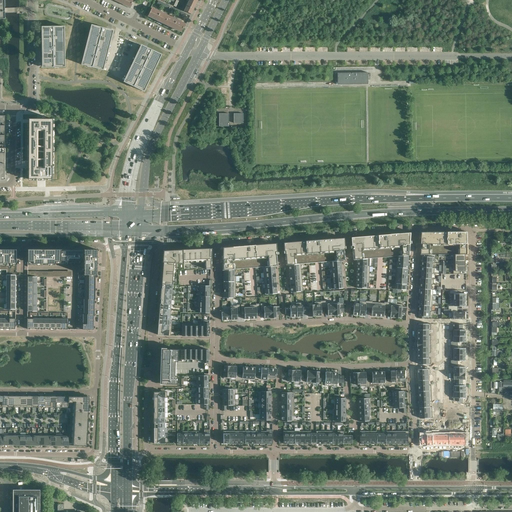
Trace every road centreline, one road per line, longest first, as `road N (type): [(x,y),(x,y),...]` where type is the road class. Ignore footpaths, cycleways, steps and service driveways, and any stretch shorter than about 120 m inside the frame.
road 1 (residential): [(218,244),(158,250),(146,391),(147,448),(216,451)]
road 2 (primary): [(461,198),(170,211)]
road 3 (residential): [(473,487),(472,230)]
road 4 (secondary): [(126,485),(135,261)]
road 5 (secondary): [(124,249),(113,465)]
road 6 (secondary): [(142,194),(155,134),(225,0)]
road 7 (residential): [(417,227),(218,244)]
road 8 (trunk): [(315,218),(511,210)]
road 9 (residential): [(412,324),(216,326)]
road 10 (secondary): [(185,48),(133,154),(124,213)]
road 11 (residential): [(22,244),(104,248),(98,335)]
road 12 (residential): [(96,391),(92,453),(0,453)]
road 13 (primary): [(162,229),(315,218)]
road 14 (secondary): [(274,487),(126,485)]
road 15 (residential): [(337,511),(190,511)]
road 16 (secondary): [(126,493),(273,493)]
road 17 (residential): [(411,363),(414,450),(356,451)]
road 18 (residential): [(12,107),(32,105),(30,0)]
road 19 (primary): [(124,213),(0,215)]
road 20 (residential): [(352,507),(473,504)]
